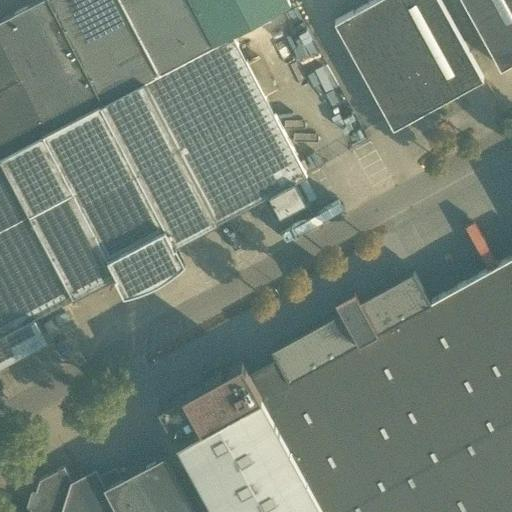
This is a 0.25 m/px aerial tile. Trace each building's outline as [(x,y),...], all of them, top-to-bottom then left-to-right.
[(157,73),(158,72),(214,43),(236,33),(253,23),(292,1),(291,0),(32,0),(0,17),(0,154),(101,101),(156,71),(157,73)] [(371,0),(335,20),(374,91),(394,126),(438,102),(382,0),(371,0)] [(441,0),(382,0),(438,102),(484,77),(441,0)] [(511,0),(463,0),(501,67),(511,61),(511,0)] [(307,174),(236,33),(214,43),(158,72),(157,73),(156,71),(101,101),(0,154),(0,358),(46,335),(36,316),(117,273),(125,289),(183,259),(175,244),(269,194),(278,212),(284,208),(286,212),(307,201),(296,180),(307,174)] [(511,511),(511,254),(431,299),(414,268),(359,298),(361,301),(345,310),(344,306),(271,346),(275,354),(249,369),(243,358),(230,365),(232,368),(223,373),(221,369),(159,404),(218,511),(511,511)] [(195,511),(165,453),(122,476),(116,465),(100,474),(96,467),(72,480),(64,466),(39,479),(35,492),(41,494),(37,507),(31,506),(29,511),(195,511)]
